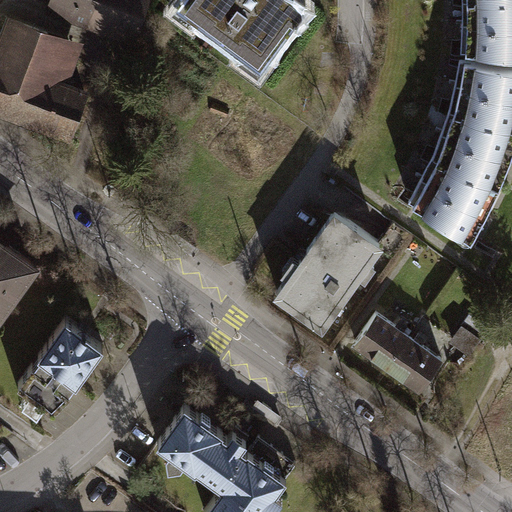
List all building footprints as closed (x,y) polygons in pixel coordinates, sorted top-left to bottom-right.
[(159,0),(57,0),(52,17),(143,48),(159,0)] [(241,65),(261,80),(309,15),(288,0),(183,0),(172,16),(197,33),(201,28),(245,60),(241,65)] [(511,0),(477,0),(472,55),(511,56),(511,0)] [(93,49),(15,22),(0,64),(0,111),(82,139),(97,94),(79,88),(93,49)] [(511,56),(472,55),(467,110),(448,156),(422,203),(485,240),(511,189),(511,56)] [(291,281),(279,298),(328,333),(371,273),(376,276),(388,259),(383,256),(390,246),(342,211),(302,266),(295,261),(284,276),(291,281)] [(194,255),(199,248),(174,230),(169,237),(194,255)] [(0,326),(45,264),(0,232),(0,326)] [(410,259),(419,265),(428,254),(418,247),(410,259)] [(381,360),(395,370),(417,337),(381,312),(357,348),(379,363),(381,360)] [(111,345),(74,317),(22,384),(59,413),(111,345)] [(455,345),(477,359),(495,332),(473,318),(455,345)] [(408,384),(428,398),(453,361),(417,337),(395,370),(411,381),(408,384)] [(258,398),(253,405),(278,423),(284,416),(258,398)] [(191,403),(164,442),(176,450),(173,455),(173,467),(187,465),(190,460),(227,486),(209,511),(210,511),(279,511),(290,497),(284,492),(295,476),(252,446),(257,439),(238,426),(233,433),(214,419),(216,416),(206,409),(204,412),(191,403)]
